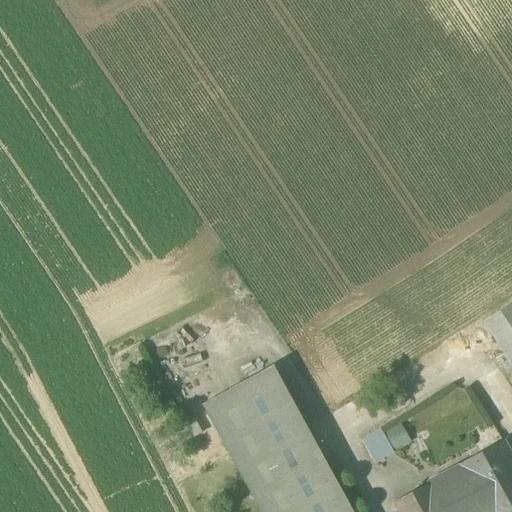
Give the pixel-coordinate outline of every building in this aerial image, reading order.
[(511,304),(483,323),(511,368),(511,304)] [(260,511),(351,511),(272,368),(202,406),(260,511)] [(362,442),(375,464),(394,454),(381,430),(362,442)] [(483,511),(511,511),(511,459),(504,445),(460,468),(483,511)] [(483,511),(460,468),(427,486),(441,511),(483,511)] [(397,511),(441,511),(427,486),(393,504),(397,511)]
